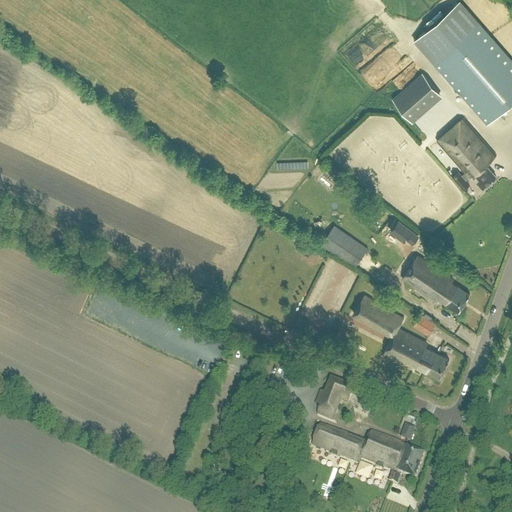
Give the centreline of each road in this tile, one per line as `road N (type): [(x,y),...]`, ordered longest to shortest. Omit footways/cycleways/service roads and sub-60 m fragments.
road 1 (secondary): [(455,423),(0,205)]
road 2 (secondary): [(455,423),(511,264)]
